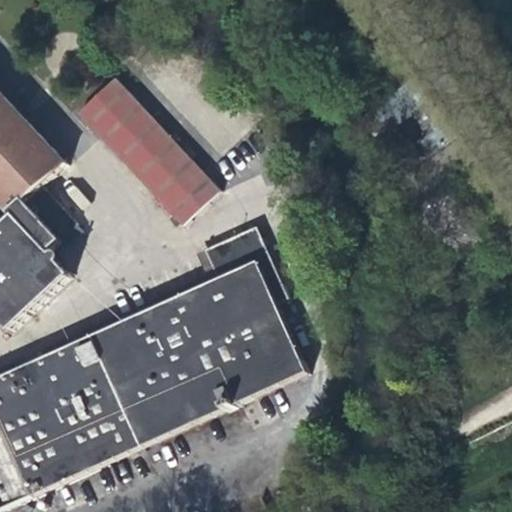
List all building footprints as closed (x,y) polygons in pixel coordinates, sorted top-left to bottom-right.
[(434,150),(457,133),(416,77),(375,108),(392,130),(414,116),(425,134),(434,150)] [(81,114),(185,227),(223,192),(118,80),(81,114)] [(0,511),(4,511),(311,374),(281,305),(291,300),(259,230),(207,252),(220,283),(0,381),(0,323),(12,336),(73,279),(53,256),(65,244),(62,241),(79,226),(46,189),(67,166),(0,92),(0,511)] [(387,162),(388,161),(415,143),(410,136),(383,154),(387,162)] [(425,156),(415,143),(388,161),(398,175),(425,156)] [(508,257),(511,254),(511,228),(496,239),(508,257)] [(468,369),(445,380),(453,393),(474,383),(468,369)]
